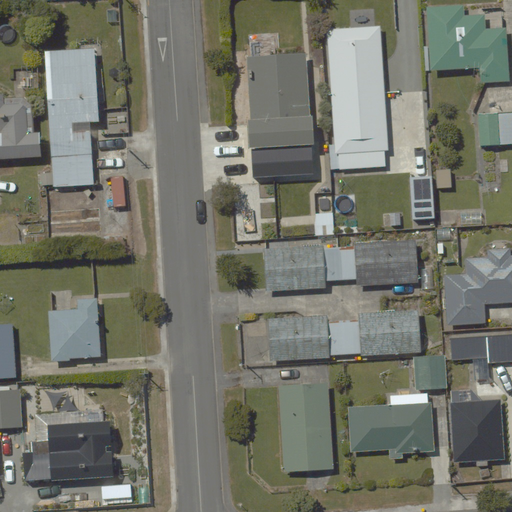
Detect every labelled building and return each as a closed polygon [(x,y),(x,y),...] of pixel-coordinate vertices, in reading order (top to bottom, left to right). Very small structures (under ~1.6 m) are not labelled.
[(465,0),(432,0),(425,0),(429,67),(480,63),(481,79),(508,78),(503,11),(467,13),(465,0)] [(388,150),(379,22),(325,26),(334,154),(388,150)] [(96,41),(42,45),(54,188),(108,183),(96,41)] [(306,110),(303,48),(242,52),(248,147),(314,143),(312,110),(306,110)] [(0,159),(43,157),(42,128),(33,129),(32,97),(14,98),(14,87),(0,87),(0,159)] [(476,146),(511,144),(511,109),(474,111),(476,146)] [(278,152),(249,153),(250,174),(279,173),(278,152)] [(435,167),(435,187),(450,187),(450,166),(435,167)] [(433,173),(408,174),(410,218),(434,218),(433,173)] [(254,195),(237,195),(238,237),(256,237),(254,195)] [(97,206),(45,208),(46,239),(98,236),(97,206)] [(416,241),(263,245),(264,288),(321,287),(321,278),(357,277),(357,286),(417,285),(416,241)] [(466,271),(446,272),(447,321),(482,320),(482,301),(511,299),(511,254),(466,256),(466,271)] [(69,290),(47,290),(50,358),(101,356),(98,295),(70,296),(69,290)] [(267,317),(269,357),(419,351),(417,306),(358,309),(358,318),(322,319),(322,314),(267,317)] [(13,323),(0,323),(0,378),(16,377),(13,323)] [(486,334),(449,335),(450,358),(487,356),(486,334)] [(445,353),(411,355),(413,389),(447,387),(445,353)] [(331,382),(280,383),(282,469),(333,467),(331,382)] [(21,389),(0,389),(0,427),(22,427),(21,389)] [(385,449),(385,459),(405,458),(405,449),(432,449),(431,402),(427,402),(427,392),(389,392),(389,403),(347,403),(348,450),(385,449)] [(501,396),(450,397),(451,460),(503,458),(501,396)] [(73,409),(34,411),(35,437),(29,437),(29,447),(22,447),(23,476),(113,473),(111,419),(73,420),(73,409)]
